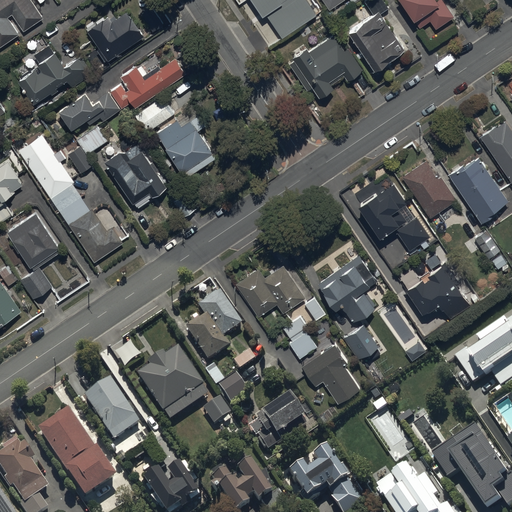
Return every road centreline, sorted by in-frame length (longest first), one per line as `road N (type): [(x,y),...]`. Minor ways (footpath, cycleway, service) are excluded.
road 1 (residential): [(0,383),(312,171)]
road 2 (residential): [(312,171),(511,35)]
road 3 (residential): [(312,171),(196,0)]
